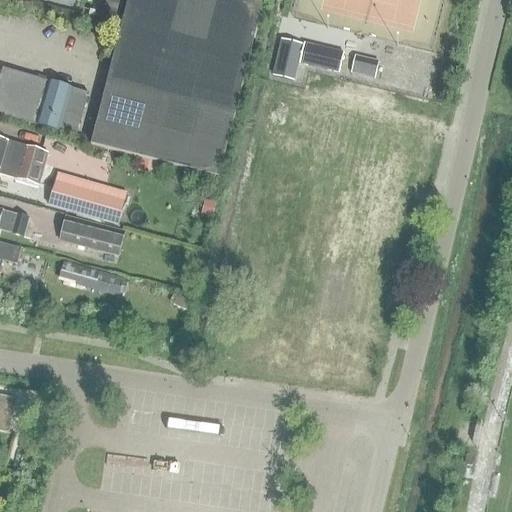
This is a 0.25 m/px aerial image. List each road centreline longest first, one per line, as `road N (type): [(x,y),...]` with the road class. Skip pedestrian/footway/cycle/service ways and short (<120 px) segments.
road 1 (unclassified): [(392,415),(411,391),(495,0)]
road 2 (unclassified): [(0,357),(392,415)]
